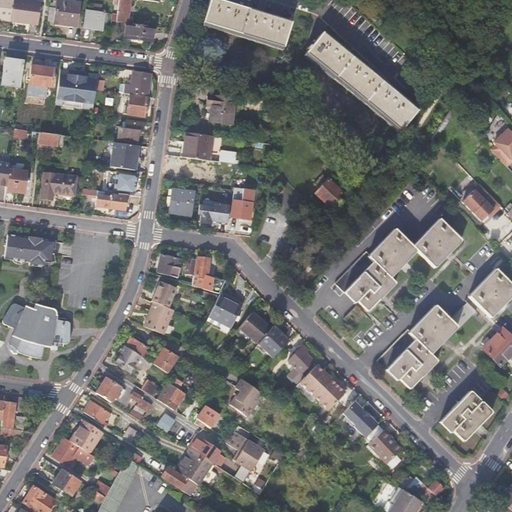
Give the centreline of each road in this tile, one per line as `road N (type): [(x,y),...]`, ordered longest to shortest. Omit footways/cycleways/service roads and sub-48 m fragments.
road 1 (residential): [(147,230),(229,245),(471,487)]
road 2 (residential): [(71,396),(130,293),(147,230)]
road 3 (residential): [(0,41),(170,65)]
road 4 (residential): [(147,230),(170,65)]
road 5 (residential): [(0,211),(147,230)]
road 6 (residential): [(0,504),(71,396)]
